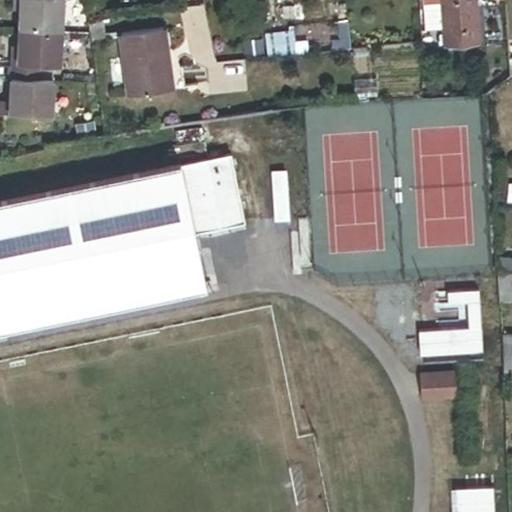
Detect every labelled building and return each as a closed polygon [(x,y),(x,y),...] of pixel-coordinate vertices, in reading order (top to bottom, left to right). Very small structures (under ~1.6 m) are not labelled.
[(61,36),(62,1),(44,1),(44,0),(16,0),(16,17),(15,35),(61,36)] [(440,0),(444,46),(478,43),(474,0),(440,0)] [(88,21),(91,40),(104,38),(102,19),(88,21)] [(129,98),(172,92),(163,31),(121,36),(129,98)] [(60,72),(61,36),(15,35),(14,51),(13,86),(53,88),(53,72),(60,72)] [(52,121),(53,88),(13,86),(7,86),(6,106),(6,120),(52,121)] [(228,161),(176,172),(190,239),(242,229),(228,161)] [(190,239),(176,172),(175,169),(0,205),(0,335),(201,294),(190,239)] [(271,189),(284,189),(283,179),(271,179),(271,189)] [(285,216),(284,189),(271,189),(272,216),(285,216)] [(285,227),(285,216),(272,216),(273,227),(285,227)] [(511,277),(511,252),(494,251),(495,277),(511,277)] [(511,277),(495,277),(497,302),(511,303),(511,277)] [(511,339),(499,339),(501,375),(511,375),(511,339)] [(421,374),(423,398),(455,396),(453,372),(421,374)] [(494,511),(494,489),(468,489),(468,504),(457,505),(456,511),(494,511)] [(468,504),(468,489),(456,490),(457,505),(468,504)]
